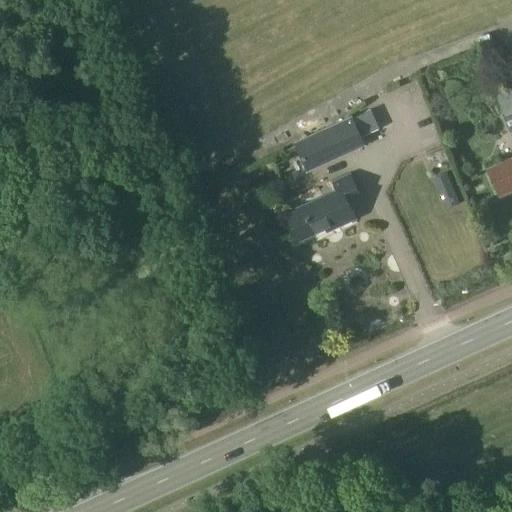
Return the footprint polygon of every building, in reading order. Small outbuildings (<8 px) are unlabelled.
[(251,137),(200,0),(143,0),(196,139),(223,129),(229,145),(251,137)] [(353,64),(381,53),(359,0),(301,0),(308,16),(330,8),(343,40),(353,64)] [(469,25),(461,0),(392,0),(403,35),(420,30),(420,16),(438,11),(444,32),(445,32),(469,25)] [(511,82),(494,90),(506,115),(511,112),(511,158),(488,170),(499,196),(511,189),(511,82)] [(371,111),(353,119),(352,115),(293,142),(307,172),(365,145),(361,136),(379,128),(371,111)] [(347,202),(361,196),(350,173),(331,181),(335,191),(286,213),(299,239),(325,228),(327,231),(355,218),(347,202)] [(445,209),(459,204),(455,193),(441,199),(445,209)]
